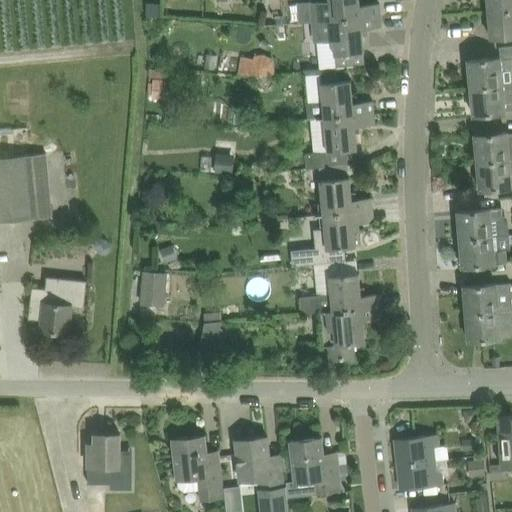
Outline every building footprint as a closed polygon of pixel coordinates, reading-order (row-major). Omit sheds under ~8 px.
[(324,0),(310,2),(312,21),(312,22),(381,15),(380,3),(360,5),(359,0),(324,0)] [(511,0),(487,0),(488,12),(511,9),(511,0)] [(161,3),(148,2),(147,16),(161,17),(161,3)] [(490,37),(511,35),(511,9),(488,12),(490,37)] [(382,26),(381,15),(312,22),(314,42),(335,39),(336,53),(365,51),(365,50),(363,28),(382,26)] [(238,56),(239,74),(277,72),(276,55),(238,56)] [(501,56),(469,60),(472,86),(511,82),(511,58),(502,59),(501,56)] [(326,117),(375,112),(374,100),(354,102),(352,80),(352,79),(338,81),(336,67),(321,69),(324,101),(307,102),(309,119),(311,119),(326,117)] [(153,98),(166,99),(168,79),(155,78),(154,82),(153,93),(153,98)] [(506,111),(506,110),(511,109),(511,82),(472,86),(474,114),(506,111)] [(375,112),(326,117),(328,150),(328,151),(358,148),(358,147),(356,125),(376,123),(375,112)] [(511,131),(508,132),(508,130),(476,134),(478,161),(511,158),(511,131)] [(328,150),(314,152),(306,152),(307,167),(307,168),(320,166),(329,166),(329,164),(328,151),(328,150)] [(0,220),(53,216),(47,152),(0,156),(0,220)] [(234,174),(235,159),(216,157),(215,172),(234,174)] [(511,186),(511,185),(511,158),(478,161),(481,189),(511,186)] [(357,162),(329,164),(329,166),(320,166),(322,179),(325,213),(373,209),(372,196),(352,198),(350,176),(351,176),(351,175),(349,175),(348,163),(357,163),(357,162)] [(502,207),(459,211),(461,238),(494,235),(493,220),(504,219),(502,207)] [(328,247),(357,244),(357,243),(355,221),(374,219),(373,209),(325,213),(328,247)] [(494,235),(461,238),(463,265),(507,261),(507,249),(495,249),(494,235)] [(112,245),(107,238),(101,237),(96,241),(96,247),(100,253),(106,255),(111,251),(112,245)] [(166,262),(174,259),(170,245),(161,248),(166,262)] [(165,304),(168,272),(144,270),(141,302),(165,304)] [(360,272),(330,275),(332,293),(300,296),(301,311),(382,302),(382,293),(362,295),(360,273),(360,272)] [(498,282),(465,285),(467,313),(511,308),(511,290),(511,282),(498,283),(498,282)] [(86,292),(33,286),(30,317),(43,319),(42,330),(69,333),(72,305),(85,306),(86,292)] [(382,302),(301,311),(301,312),(320,311),(323,344),(329,344),(330,359),(355,357),(354,342),(366,341),(364,318),(384,316),(382,302)] [(511,308),(467,313),(470,340),(511,336),(511,308)] [(217,352),(220,332),(223,320),(206,322),(201,349),(217,352)] [(465,409),(466,417),(470,420),(478,420),(477,407),(465,409)] [(511,414),(499,415),(502,463),(502,478),(508,478),(507,465),(511,464),(511,414)] [(115,466),(117,466),(121,466),(121,433),(95,432),(95,443),(89,443),(89,468),(89,482),(116,482),(115,466)] [(396,438),(398,463),(435,459),(435,458),(444,457),(443,445),(439,446),(438,433),(396,438)] [(174,438),(178,474),(179,486),(185,491),(202,489),(203,499),(224,497),(219,449),(207,451),(205,434),(174,438)] [(236,440),(238,456),(241,479),(261,477),(264,511),(290,511),(288,484),(286,484),(283,455),(270,456),(268,436),(236,440)] [(318,491),(342,489),(338,451),(337,451),(338,461),(326,463),(323,436),(291,440),(295,480),(317,478),(318,491)] [(462,438),(464,451),(477,450),(476,447),(475,438),(475,437),(462,438)] [(471,477),(486,475),(484,458),(475,459),(469,460),(471,477)] [(436,471),(435,459),(398,463),(401,488),(443,483),(442,471),(436,471)] [(502,478),(502,463),(491,464),(492,479),(502,478)] [(479,511),(490,511),(489,496),(476,498),(477,511),(479,511)] [(413,511),(455,511),(455,502),(413,507),(413,511)]
